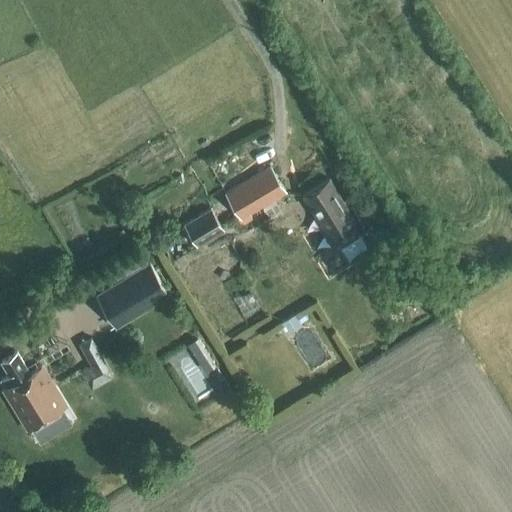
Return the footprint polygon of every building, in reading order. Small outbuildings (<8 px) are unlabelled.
[(250,215),(286,192),(271,167),(226,194),(245,224),(253,219),(250,215)] [(334,249),(365,230),(346,199),(344,201),(330,179),(303,196),(317,217),(314,218),(334,249)] [(209,205),(183,221),(196,242),(222,226),(209,205)] [(117,326),(168,295),(149,262),(97,294),(117,326)] [(409,273),(388,286),(397,299),(418,286),(409,273)] [(91,337),(79,343),(80,344),(91,365),(80,371),(91,390),(113,377),(91,337)] [(8,375),(0,379),(0,380),(5,389),(3,389),(22,420),(25,425),(64,402),(61,397),(43,366),(31,373),(18,351),(0,362),(8,375)]
